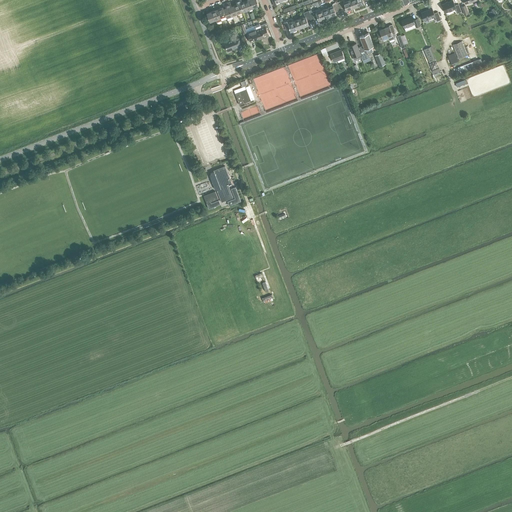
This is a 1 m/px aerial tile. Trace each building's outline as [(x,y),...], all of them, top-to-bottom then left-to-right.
[(235,0),(237,4),(234,5),(237,14),(243,12),(238,0),(235,0)] [(242,2),(241,0),(238,0),(243,12),(248,10),(245,1),(242,2)] [(246,0),(245,1),(248,10),(253,8),(250,0),(246,0)] [(346,10),(352,8),(348,0),(347,0),(343,2),(342,0),(339,1),(342,9),(345,8),(346,10)] [(348,0),(352,8),(358,6),(355,0),(348,0)] [(455,5),(453,0),(443,4),(446,13),(456,9),(457,13),(461,11),(459,4),(455,5)] [(227,2),(232,16),(237,14),(234,5),(232,6),(230,1),(227,2)] [(226,16),(227,18),(232,16),(227,2),(224,3),(226,8),(224,9),(223,9),(226,16)] [(335,12),(339,11),(336,3),(332,4),(333,6),(327,8),(330,16),(336,14),(335,12)] [(220,18),(221,18),(226,16),(223,9),(224,9),(223,7),(220,8),(219,5),(216,6),(220,18)] [(222,20),(221,18),(220,18),(216,6),(214,7),(215,10),(212,11),(215,20),(216,22),(222,20)] [(324,19),(330,16),(327,8),(321,10),(324,19)] [(434,13),(432,8),(421,12),(425,21),(435,17),(437,21),(441,20),(438,12),(434,13)] [(215,20),(212,11),(209,12),(208,9),(205,10),(210,22),(215,20)] [(305,16),(299,19),(302,27),(309,24),(308,22),(311,21),(308,13),(310,12),(309,10),(304,13),(305,16)] [(319,21),(324,19),(321,10),(315,12),(315,10),(311,12),(314,20),(318,18),(319,21)] [(413,20),(412,16),(401,20),(404,28),(414,24),(416,27),(420,26),(417,18),(413,20)] [(297,29),(302,27),(299,19),(293,21),(297,29)] [(291,31),(297,29),(293,21),(288,23),(287,21),(283,23),(286,30),(290,29),(291,31)] [(260,23),(254,25),(256,29),(259,38),(264,36),(264,37),(269,35),(267,29),(269,28),(267,22),(260,25),(260,23)] [(384,28),(388,37),(393,35),(393,37),(397,35),(393,25),(389,26),(384,28)] [(379,30),(376,31),(380,42),(384,40),(384,41),(389,39),(388,37),(384,28),(379,30)] [(254,40),(259,38),(256,29),(246,33),(250,42),(255,40),(254,40)] [(356,43),(349,46),(354,60),(361,57),(362,60),(368,58),(366,54),(373,51),(371,46),(374,45),(369,33),(360,36),(363,45),(358,47),(356,43)] [(227,51),(236,48),(235,47),(241,44),(238,36),(231,39),(231,40),(224,43),(227,51)] [(459,59),(467,55),(462,41),(453,44),(459,59)] [(428,61),(429,62),(431,61),(436,59),(431,47),(424,50),(429,61),(428,61)] [(333,62),(344,57),(341,50),(330,54),(333,62)] [(452,65),(458,62),(458,61),(455,52),(448,55),(452,65)] [(379,66),(385,63),(381,53),(375,55),(379,66)] [(461,70),(459,71),(459,72),(460,74),(464,73),(465,73),(465,72),(465,71),(482,65),(480,59),(473,61),(473,62),(470,64),(466,65),(466,67),(464,68),(461,69),(461,70)] [(432,69),(438,67),(436,61),(429,63),(432,69)] [(239,91),(235,93),(240,105),(251,100),(247,89),(246,89),(239,91)] [(210,173),(211,174),(210,174),(216,190),(217,189),(221,202),(233,197),(229,186),(232,185),(225,166),(213,170),(214,171),(210,173)] [(235,198),(228,201),(229,205),(241,201),(235,187),(231,188),(235,198)] [(215,191),(204,195),(207,203),(207,204),(209,208),(220,204),(219,200),(218,200),(211,203),(211,201),(218,198),(215,191)]
